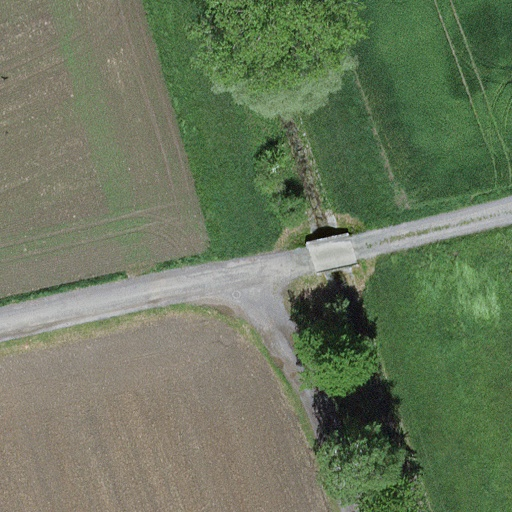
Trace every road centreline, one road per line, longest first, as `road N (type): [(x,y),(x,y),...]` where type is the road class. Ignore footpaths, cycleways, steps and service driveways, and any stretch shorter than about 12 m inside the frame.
road 1 (track): [(0,329),(511,212)]
road 2 (track): [(353,511),(266,269)]
